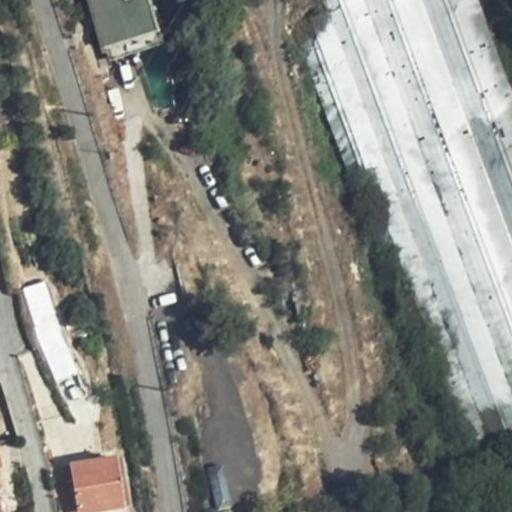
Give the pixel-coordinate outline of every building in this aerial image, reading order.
[(155,33),(145,0),(84,0),(99,49),(155,33)] [(511,459),(511,395),(365,0),(322,0),(327,11),(498,465),(511,459)] [(511,242),(421,0),(365,0),(511,395),(511,242)] [(511,90),(478,0),(421,0),(511,242),(511,90)] [(498,465),(327,11),(292,25),(452,451),(455,458),(498,465)] [(23,286),(52,382),(75,375),(46,279),(23,286)] [(69,465),(77,511),(97,511),(121,508),(114,457),(69,465)] [(77,511),(69,465),(54,467),(61,511),(77,511)]
